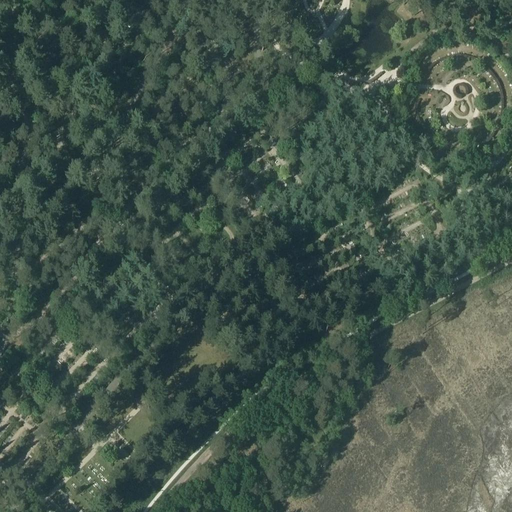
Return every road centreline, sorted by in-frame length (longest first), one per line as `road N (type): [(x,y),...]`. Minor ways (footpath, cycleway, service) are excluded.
road 1 (track): [(511,259),(375,332),(262,405),(219,439),(154,511)]
road 2 (track): [(4,339),(43,316),(142,190),(113,161),(120,135),(108,117),(91,113),(66,123),(63,161),(75,171),(103,170)]
